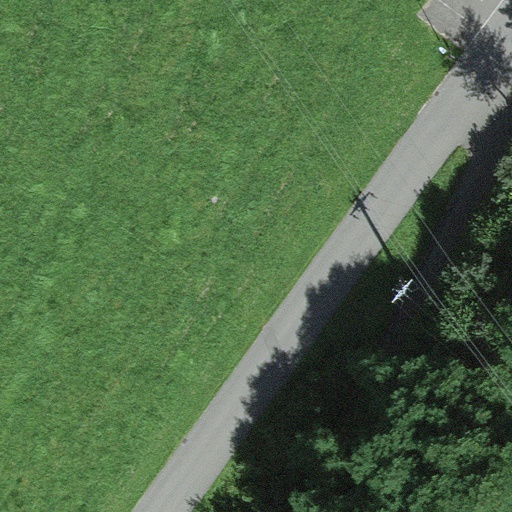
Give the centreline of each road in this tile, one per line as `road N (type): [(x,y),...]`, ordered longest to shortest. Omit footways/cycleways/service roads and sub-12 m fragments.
road 1 (unclassified): [(511,31),(156,511)]
road 2 (residential): [(511,78),(327,511)]
